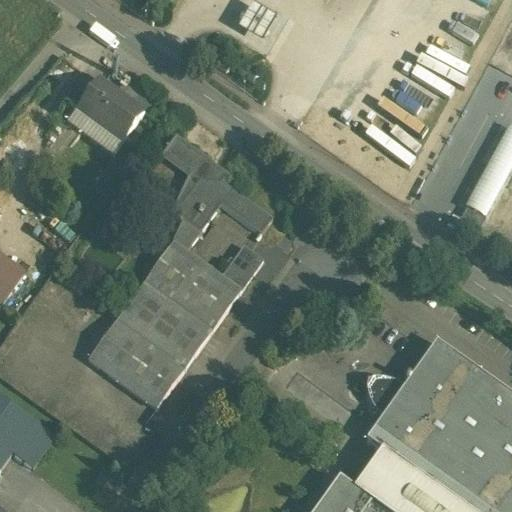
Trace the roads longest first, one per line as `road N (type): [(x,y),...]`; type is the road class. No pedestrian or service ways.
road 1 (tertiary): [(511,301),(71,0)]
road 2 (residential): [(128,511),(302,268)]
